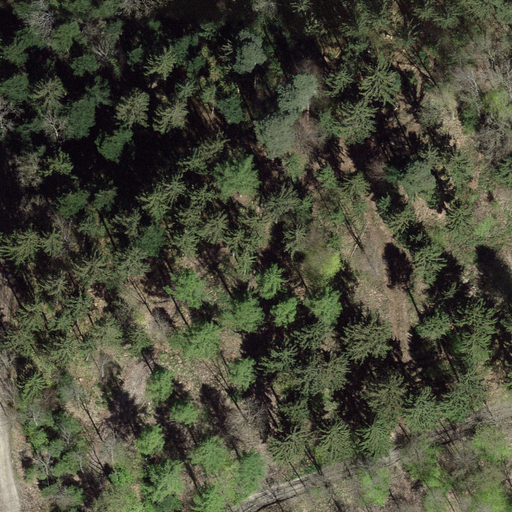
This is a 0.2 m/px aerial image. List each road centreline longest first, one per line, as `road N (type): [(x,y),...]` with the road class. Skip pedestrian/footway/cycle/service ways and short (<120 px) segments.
road 1 (track): [(238,511),(511,410)]
road 2 (track): [(0,386),(12,250),(0,180)]
